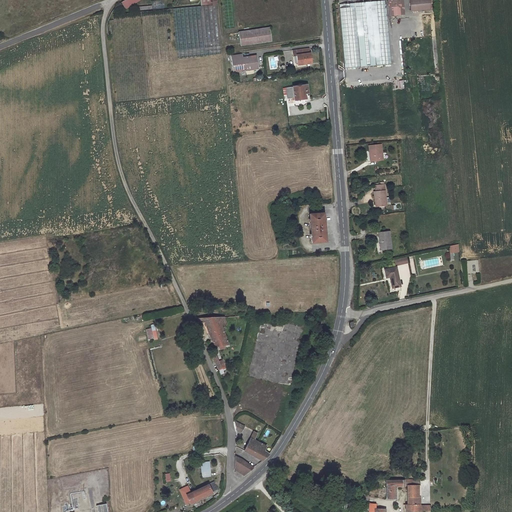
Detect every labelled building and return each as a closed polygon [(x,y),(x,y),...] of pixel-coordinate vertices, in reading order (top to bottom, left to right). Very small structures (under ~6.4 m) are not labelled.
[(164,8),(163,0),(161,0),(151,1),(152,9),(164,8)] [(391,64),(385,0),(339,4),(345,68),(391,64)] [(396,13),(395,7),(404,7),(402,0),(388,0),(389,14),(396,13)] [(409,0),(411,11),(430,10),(429,0),(409,0)] [(173,9),(177,58),(221,54),(217,4),(173,9)] [(271,41),(269,28),(238,32),(240,45),(271,41)] [(309,48),(292,50),(293,56),(296,55),(298,65),(311,63),(309,48)] [(258,69),(256,55),(242,57),(242,54),(231,56),(233,72),(258,69)] [(445,131),(440,75),(345,83),(350,139),(445,131)] [(286,88),(288,99),(294,98),(294,100),(306,99),(305,93),(305,91),(307,91),(307,85),(286,88)] [(455,240),(447,135),(399,139),(408,245),(455,240)] [(383,159),(381,144),(369,146),(370,161),(383,159)] [(374,192),(376,206),(386,205),(384,184),(375,186),(376,192),(374,192)] [(326,241),(323,213),(309,214),(312,243),(326,241)] [(391,249),(389,231),(379,232),(381,250),(391,249)] [(459,252),(458,244),(449,246),(450,253),(453,252),(459,252)] [(395,265),(408,263),(407,257),(394,260),(395,265)] [(437,258),(421,261),(423,269),(439,265),(437,258)] [(400,286),(396,267),(384,270),(386,277),(390,277),(392,288),(400,286)] [(209,333),(211,340),(225,337),(220,325),(226,324),(224,317),(221,317),(216,317),(198,318),(198,322),(202,322),(204,322),(209,333)] [(147,340),(156,339),(155,325),(150,325),(151,329),(146,329),(147,340)] [(213,342),(215,347),(228,344),(225,337),(211,340),(213,340),(213,342)] [(212,355),(218,369),(225,366),(222,360),(219,361),(215,353),(212,355)] [(236,427),(236,429),(242,432),(245,426),(234,421),(236,427)] [(250,438),(244,451),(262,460),(269,454),(264,450),(267,446),(254,440),(257,433),(254,431),(250,438)] [(235,456),(235,470),(244,475),(253,468),(242,459),(235,456)] [(209,462),(200,462),(202,477),(210,476),(209,462)] [(398,480),(386,481),(386,499),(395,499),(395,486),(407,486),(407,485),(420,485),(420,480),(400,480),(400,479),(398,479),(398,480)] [(213,482),(186,495),(190,504),(212,493),(212,492),(217,489),(213,482)] [(407,504),(406,504),(406,511),(420,511),(420,505),(420,485),(407,485),(407,486),(407,504)] [(107,511),(106,503),(96,505),(97,511),(107,511)] [(369,503),(368,511),(385,511),(385,509),(376,509),(376,504),(369,503)]
